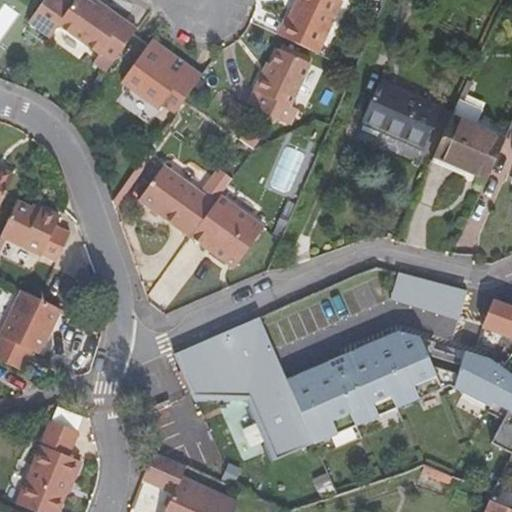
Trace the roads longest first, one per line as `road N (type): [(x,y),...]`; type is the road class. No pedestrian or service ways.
road 1 (residential): [(511,280),(484,284),(373,259),(151,349),(115,340)]
road 2 (residential): [(0,101),(39,126),(70,161),(115,270),(115,340)]
road 3 (residential): [(115,340),(108,428),(115,483),(104,511)]
